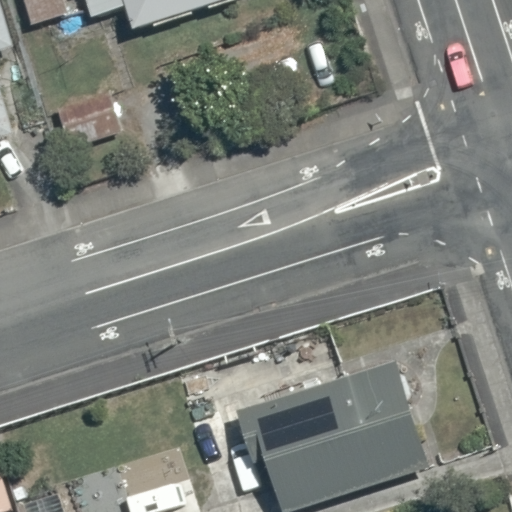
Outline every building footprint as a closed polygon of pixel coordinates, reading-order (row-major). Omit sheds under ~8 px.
[(69,0),(29,0),(38,28),(75,16),(69,0)] [(135,9),(132,0),(91,0),(98,21),(135,9)] [(132,0),(135,9),(143,34),(251,0),(132,0)] [(2,1),(0,1),(0,146),(24,139),(0,64),(0,57),(18,51),(2,1)] [(128,133),(114,95),(62,113),(76,152),(128,133)] [(275,462),(289,511),(308,511),(437,470),(415,399),(417,397),(411,379),(408,377),(403,362),(244,415),(261,467),(275,462)] [(203,446),(230,436),(217,400),(190,409),(203,446)]
